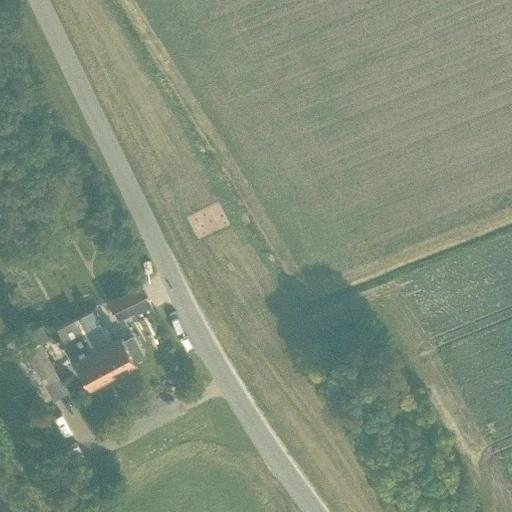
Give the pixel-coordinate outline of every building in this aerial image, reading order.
[(49,215),(35,223),(42,234),(56,226),(49,215)] [(91,235),(102,230),(97,219),(86,224),(91,235)] [(142,284),(117,296),(124,309),(148,297),(142,284)] [(81,315),(112,374),(136,362),(134,359),(141,356),(142,352),(134,338),(131,337),(124,340),(123,338),(110,345),(92,309),(81,315)] [(112,374),(81,315),(68,322),(69,323),(61,328),(77,359),(75,360),(89,387),(112,374)] [(29,320),(8,331),(15,343),(35,331),(29,320)] [(25,349),(41,378),(56,370),(40,342),(25,349)]
